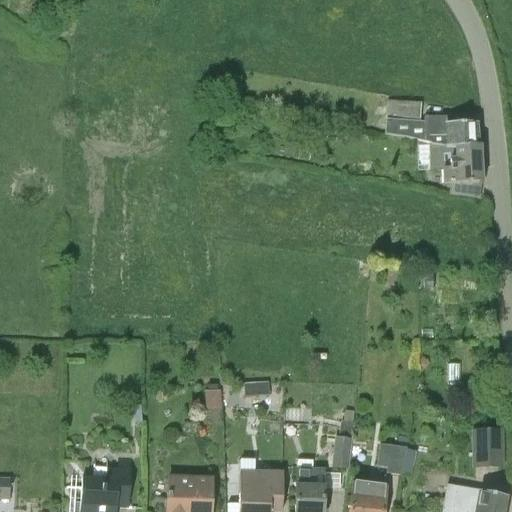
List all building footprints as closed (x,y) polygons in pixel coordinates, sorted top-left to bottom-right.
[(453,148),(477,147),(476,125),(446,126),(446,118),(423,118),(424,123),(419,122),(421,103),(387,101),(385,120),(386,120),(384,135),(403,138),(425,143),(425,144),(427,144),(444,147),(444,148),(453,148)] [(229,112),(219,112),(219,123),(229,123),(229,112)] [(442,186),(458,185),(457,197),(479,200),(479,184),(477,147),(453,148),(444,148),(444,147),(427,144),(429,172),(441,171),(442,186)] [(422,290),(434,290),(434,276),(423,276),(422,290)] [(267,399),(267,386),(242,386),(243,399),(267,399)] [(221,410),(220,391),(204,392),(205,412),(221,410)] [(340,422),(338,438),(334,438),(330,469),(348,470),(351,440),(352,423),(340,422)] [(432,434),(422,430),(418,441),(427,444),(432,434)] [(501,432),(473,433),(474,469),(502,468),(501,432)] [(401,476),(406,449),(379,445),(376,468),(386,468),(386,474),(401,476)] [(79,511),(116,511),(117,509),(128,509),(131,461),(118,460),(117,469),(106,469),(94,468),(93,477),(82,476),(79,511)] [(239,471),(239,503),(238,511),(281,511),(283,473),(260,472),(260,468),(254,468),(254,461),(240,460),(239,471)] [(296,486),(295,498),(294,511),(321,511),(323,490),(324,474),(324,469),(312,469),(312,462),(297,461),(297,469),(296,486)] [(0,501),(9,501),(9,478),(0,478),(0,501)] [(168,478),(167,501),(166,511),(210,511),(212,479),(168,478)] [(352,484),(350,504),(349,511),(382,511),(385,488),(352,484)] [(503,511),(506,499),(476,494),(457,489),(452,511),(503,511)]
